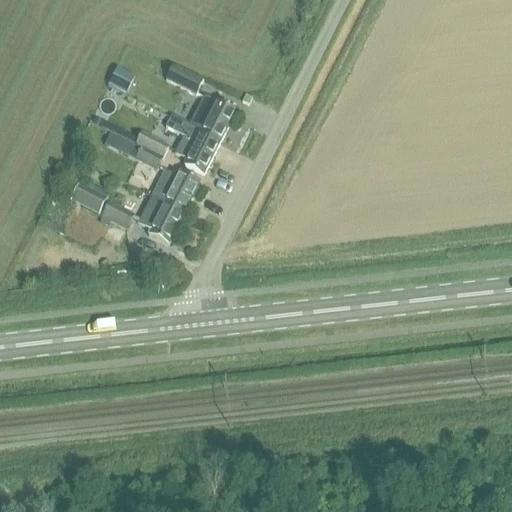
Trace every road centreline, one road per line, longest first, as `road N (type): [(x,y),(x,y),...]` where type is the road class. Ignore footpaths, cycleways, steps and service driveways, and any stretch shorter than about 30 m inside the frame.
road 1 (unclassified): [(348,0),(212,262),(196,325)]
road 2 (primary): [(196,325),(511,293)]
road 3 (primary): [(0,347),(196,325)]
